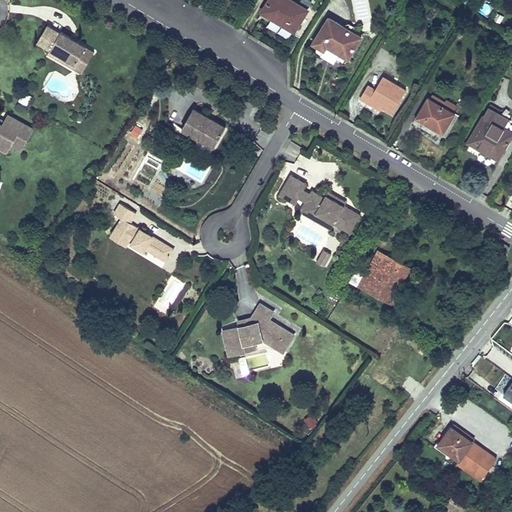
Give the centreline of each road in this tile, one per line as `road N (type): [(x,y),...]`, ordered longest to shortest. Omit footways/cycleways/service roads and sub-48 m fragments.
road 1 (tertiary): [(511,288),(334,511)]
road 2 (residential): [(296,107),(511,233)]
road 3 (residential): [(116,0),(296,107)]
road 4 (residential): [(296,107),(225,235)]
